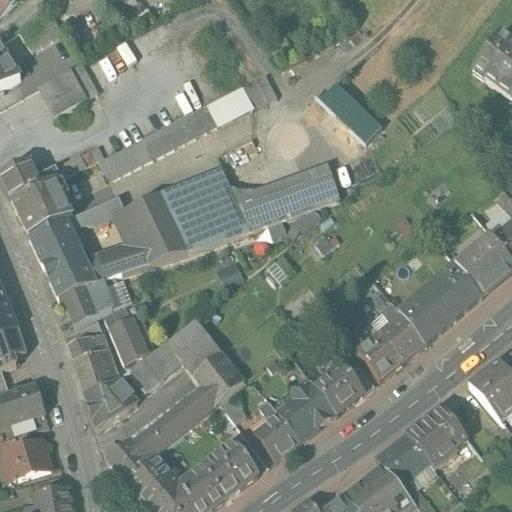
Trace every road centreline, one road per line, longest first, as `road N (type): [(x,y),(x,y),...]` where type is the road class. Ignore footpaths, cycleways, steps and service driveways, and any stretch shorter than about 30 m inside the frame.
road 1 (secondary): [(511,318),(260,511)]
road 2 (residential): [(0,237),(93,511)]
road 3 (track): [(411,0),(379,37),(302,94),(283,146)]
